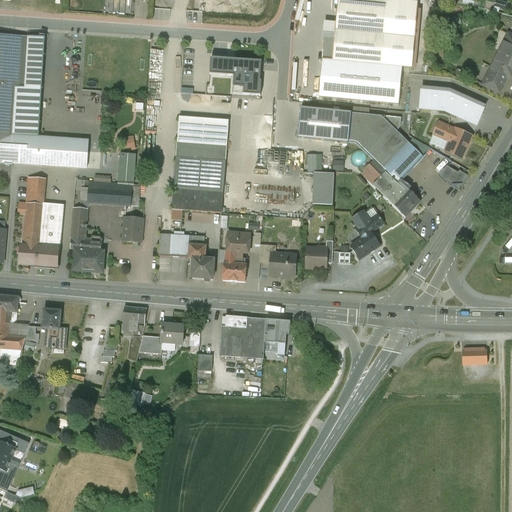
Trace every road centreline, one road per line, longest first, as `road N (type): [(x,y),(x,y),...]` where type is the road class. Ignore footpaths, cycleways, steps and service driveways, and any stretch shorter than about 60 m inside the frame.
road 1 (primary): [(329,311),(0,283)]
road 2 (residential): [(0,20),(281,39),(292,0)]
road 3 (secondary): [(282,511),(354,392)]
road 4 (track): [(501,383),(502,511)]
